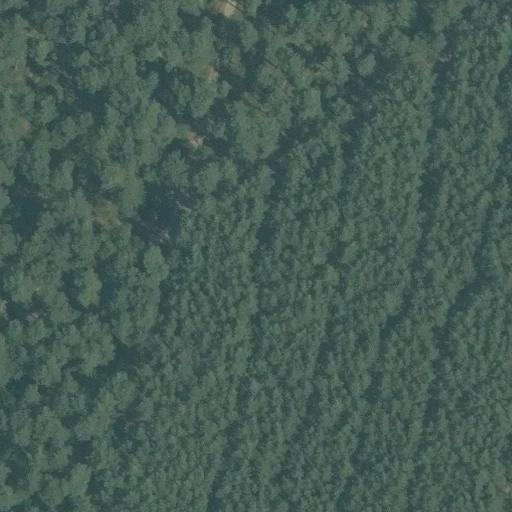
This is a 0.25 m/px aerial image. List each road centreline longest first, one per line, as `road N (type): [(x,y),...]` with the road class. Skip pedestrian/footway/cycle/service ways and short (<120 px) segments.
road 1 (track): [(511,2),(170,237)]
road 2 (track): [(170,237),(106,511)]
road 3 (track): [(221,0),(170,237)]
road 4 (track): [(170,237),(0,347)]
